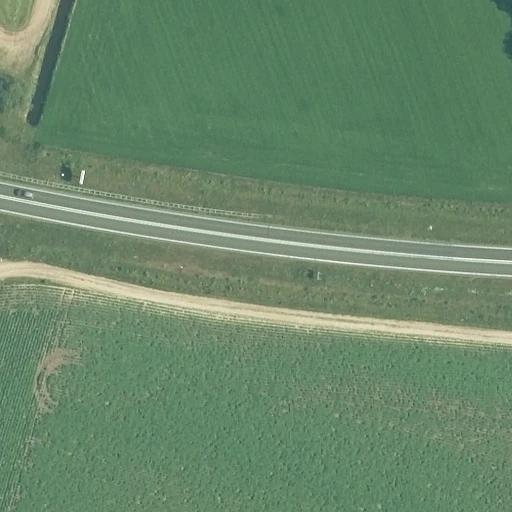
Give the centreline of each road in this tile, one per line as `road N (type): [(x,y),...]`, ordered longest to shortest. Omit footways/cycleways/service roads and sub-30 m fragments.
road 1 (trunk): [(0,196),(187,230),(511,264)]
road 2 (track): [(0,284),(326,331),(511,345)]
